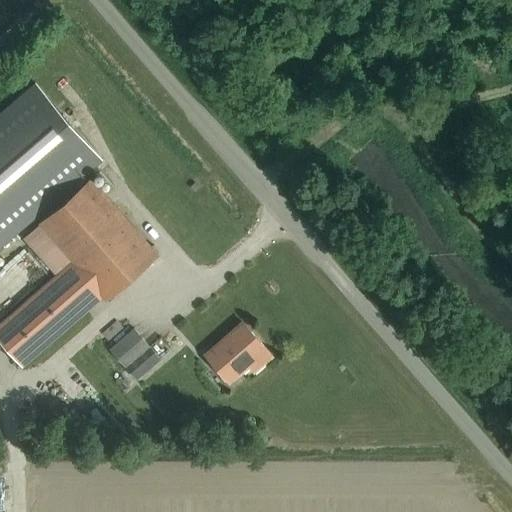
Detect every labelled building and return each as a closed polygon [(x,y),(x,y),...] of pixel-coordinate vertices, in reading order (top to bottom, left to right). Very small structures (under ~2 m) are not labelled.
[(0,247),(19,231),(83,175),(94,166),(28,90),(0,113),(0,247)] [(91,179),(88,182),(83,175),(19,231),(57,275),(0,323),(0,339),(22,366),(103,296),(105,299),(157,254),(91,179)] [(134,308),(105,329),(114,342),(143,321),(134,308)] [(254,372),(272,356),(242,322),(205,355),(229,383),(248,366),(254,372)] [(109,349),(125,367),(134,378),(158,357),(134,328),(109,349)] [(364,411),(373,434),(413,418),(404,395),(364,411)]
